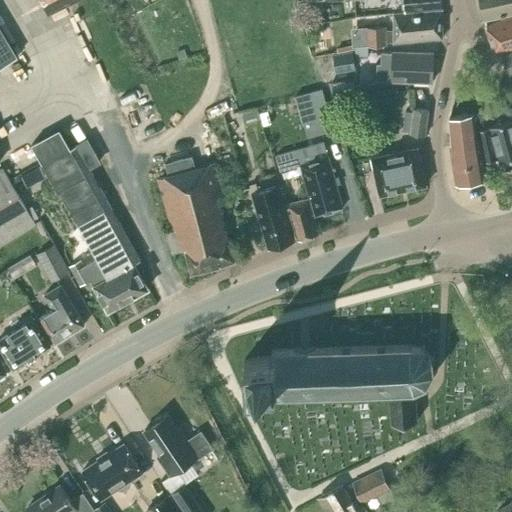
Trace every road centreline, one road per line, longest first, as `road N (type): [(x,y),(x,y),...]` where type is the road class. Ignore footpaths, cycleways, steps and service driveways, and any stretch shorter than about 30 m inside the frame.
road 1 (primary): [(185,320),(324,263),(452,226)]
road 2 (residential): [(452,226),(433,137),(463,9)]
road 3 (primary): [(0,428),(185,320)]
road 4 (residential): [(127,167),(207,98),(215,61),(199,0)]
road 5 (unclassified): [(185,320),(127,167)]
road 6 (unclassified): [(127,167),(72,43)]
